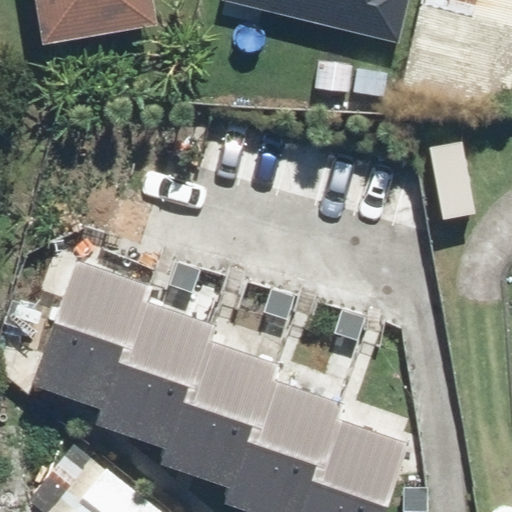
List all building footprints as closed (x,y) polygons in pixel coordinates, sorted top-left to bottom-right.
[(43,0),(50,36),(161,17),(158,0),(43,0)] [(268,0),(385,27),(390,0),(268,0)] [(511,0),(424,0),(405,86),(508,109),(511,90),(511,0)] [(72,243),(27,374),(101,399),(140,285),(145,268),(72,243)] [(101,399),(95,415),(168,440),(206,326),(212,309),(140,285),(101,399)] [(168,440),(162,457),(235,481),(274,366),(279,350),(206,326),(168,440)] [(235,481),(229,497),(275,511),(304,511),(341,405),(346,390),(274,366),(235,481)] [(304,511),(387,511),(415,429),(341,405),(304,511)] [(173,511),(79,439),(58,467),(75,480),(51,511),(50,511),(173,511)]
